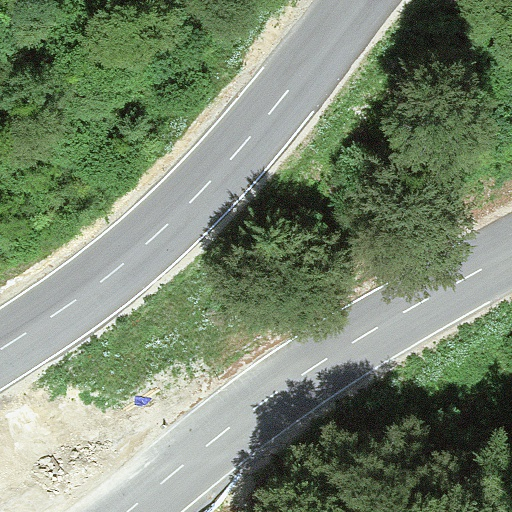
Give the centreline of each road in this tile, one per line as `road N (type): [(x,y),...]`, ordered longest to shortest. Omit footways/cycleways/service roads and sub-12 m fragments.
road 1 (tertiary): [(344,0),(121,256),(0,345)]
road 2 (tertiary): [(127,511),(414,300),(511,248)]
